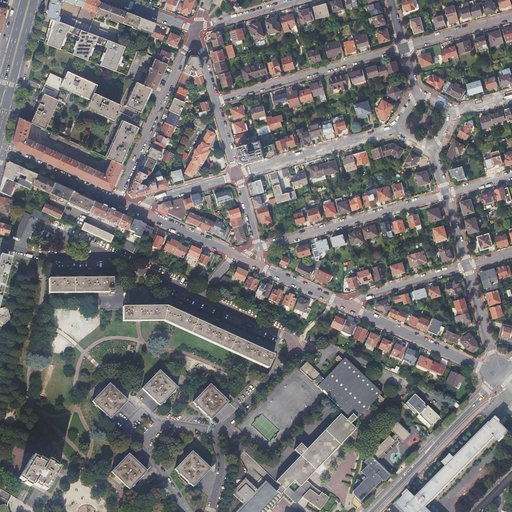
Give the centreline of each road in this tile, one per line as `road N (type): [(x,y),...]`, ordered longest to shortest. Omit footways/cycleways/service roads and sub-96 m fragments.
road 1 (unclassified): [(200,296),(111,256),(0,245)]
road 2 (residential): [(446,193),(257,248)]
road 3 (residential): [(292,345),(215,437),(221,473),(210,511)]
road 4 (residential): [(403,47),(215,101)]
road 5 (tertiary): [(367,511),(500,375)]
road 6 (residential): [(116,200),(195,29)]
road 7 (residential): [(343,304),(500,375)]
road 8 (residential): [(397,128),(237,174)]
road 9 (residential): [(467,266),(343,304)]
road 10 (residential): [(0,148),(116,200)]
